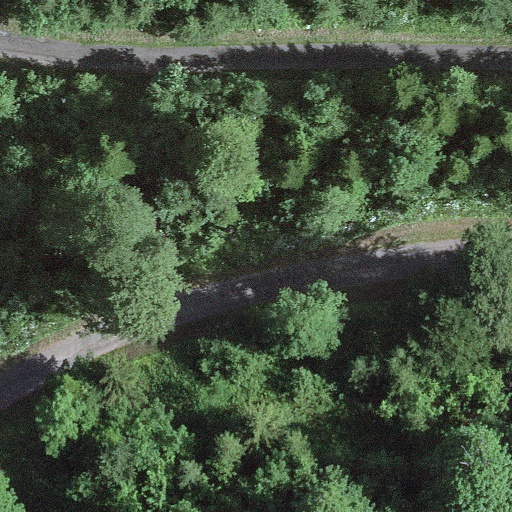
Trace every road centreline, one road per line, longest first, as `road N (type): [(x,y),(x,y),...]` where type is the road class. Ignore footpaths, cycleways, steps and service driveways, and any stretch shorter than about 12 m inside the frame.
road 1 (unclassified): [(0,391),(55,357),(165,313),(328,271),(511,252)]
road 2 (unclassified): [(511,56),(76,52),(0,38)]
